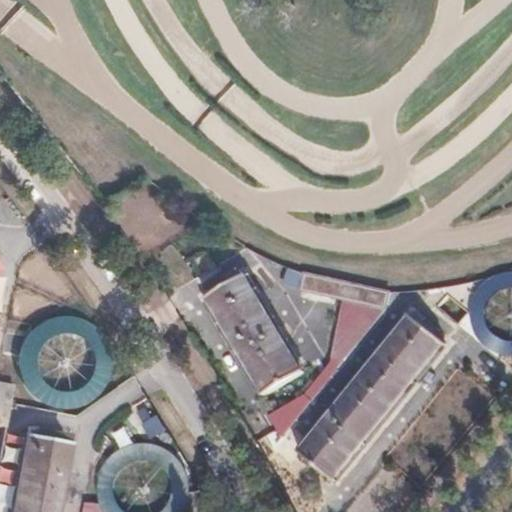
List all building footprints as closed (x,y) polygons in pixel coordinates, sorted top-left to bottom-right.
[(17,42),(37,20),(22,6),(2,28),(17,42)] [(511,271),(463,323),(511,369),(511,271)] [(306,273),(302,289),(325,294),(329,278),(306,273)] [(243,274),(207,296),(264,391),(300,369),(243,274)] [(329,278),(325,294),(355,302),(359,285),(329,278)] [(359,285),(355,302),(378,307),(382,291),(359,285)] [(302,304),(300,315),(327,320),(329,309),(302,304)] [(410,314),(300,450),(333,476),(444,341),(410,314)] [(0,381),(0,424),(5,425),(13,384),(0,381)] [(159,414),(143,423),(151,438),(167,430),(159,414)] [(81,507),(83,511),(200,511),(207,509),(168,431),(91,469),(104,496),(81,507)] [(25,433),(10,511),(54,511),(68,440),(25,433)] [(375,493),(388,504),(408,481),(395,470),(375,493)]
